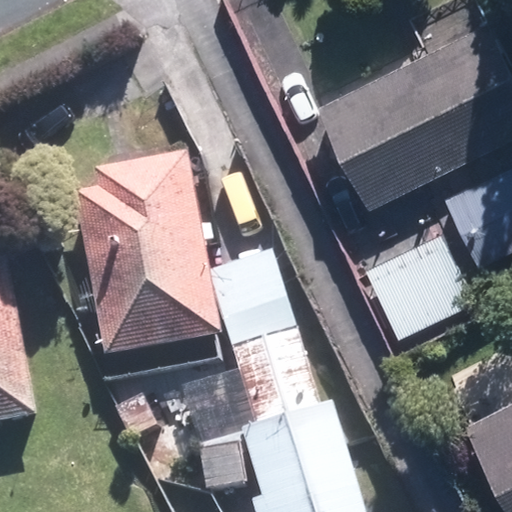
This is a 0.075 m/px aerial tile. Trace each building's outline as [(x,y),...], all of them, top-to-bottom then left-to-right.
[(362,205),(511,130),(511,72),(484,16),(311,102),(362,205)] [(220,336),(186,153),(91,171),(94,189),(70,193),(101,357),(220,336)] [(473,263),(511,243),(511,160),(440,196),(473,263)] [(392,333),(469,297),(437,230),(361,266),(392,333)] [(0,421),(34,415),(0,242),(0,421)] [(317,409),(295,330),(274,252),(208,270),(229,348),(239,380),(202,392),(216,438),(239,431),(258,499),(248,502),(250,511),(361,511),(331,406),(317,409)] [(511,511),(511,394),(460,420),(504,511),(511,511)]
